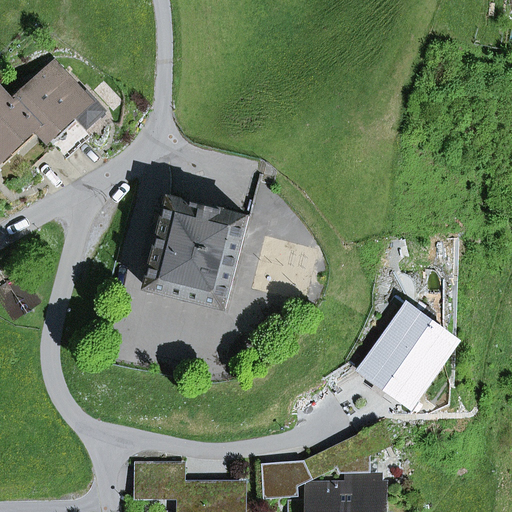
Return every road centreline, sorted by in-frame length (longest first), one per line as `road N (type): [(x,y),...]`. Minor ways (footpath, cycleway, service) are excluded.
road 1 (residential): [(85,191),(51,363),(60,394),(101,441)]
road 2 (residential): [(101,441),(197,453),(251,450),(343,410)]
road 3 (residential): [(162,0),(164,73),(153,130),(145,147),(85,191)]
